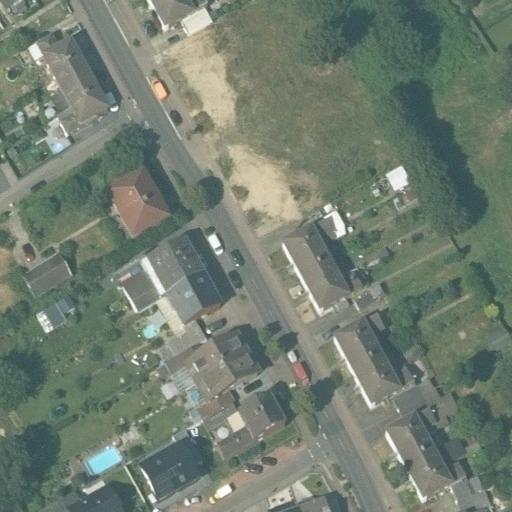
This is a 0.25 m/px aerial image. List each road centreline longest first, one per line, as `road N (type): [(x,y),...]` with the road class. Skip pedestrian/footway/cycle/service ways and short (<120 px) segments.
road 1 (tertiary): [(343,446),(150,111)]
road 2 (residential): [(150,111),(0,206)]
road 3 (residential): [(343,446),(218,511)]
road 4 (tertiary): [(150,111),(90,0)]
